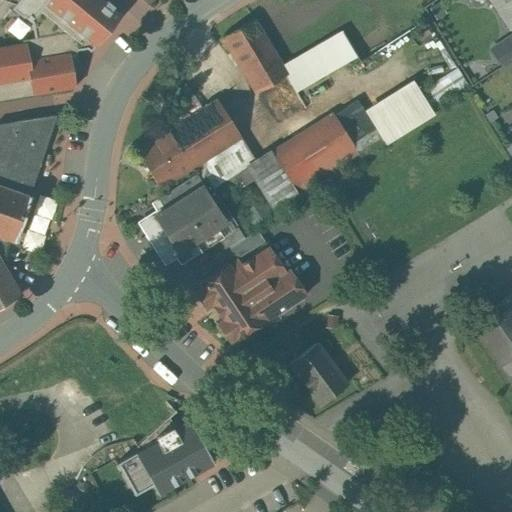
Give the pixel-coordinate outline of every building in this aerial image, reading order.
[(120,14),(103,0),(15,0),(10,6),(31,22),(35,38),(73,31),(76,50),(86,48),(90,51),(107,31),(120,14)] [(511,0),(491,0),(508,25),(511,21),(511,0)] [(285,74),(251,19),(222,37),(256,91),(285,74)] [(35,38),(22,40),(23,43),(26,42),(29,59),(69,52),(70,55),(76,54),(76,50),(73,31),(35,38)] [(511,33),(499,42),(510,60),(511,59),(511,33)] [(69,52),(29,59),(26,42),(23,43),(0,46),(0,82),(29,77),(32,94),(75,87),(70,55),(69,52)] [(29,77),(0,82),(0,99),(32,94),(29,77)] [(239,136),(216,99),(167,129),(190,167),(193,165),(238,137),(239,136)] [(355,99),(332,114),(354,147),(377,132),(355,99)] [(332,113),(271,152),(292,186),(354,147),(332,114),(332,113)] [(54,114),(0,123),(0,185),(26,194),(54,114)] [(167,129),(135,149),(158,187),(190,167),(167,129)] [(238,137),(193,165),(197,171),(201,169),(204,174),(208,171),(216,183),(237,170),(238,172),(245,183),(259,174),(251,161),(253,160),(238,137)] [(354,147),(292,186),(299,197),(361,158),(354,147)] [(238,172),(216,185),(223,196),(245,183),(238,172)] [(225,221),(195,173),(156,198),(162,209),(141,222),(165,258),(176,251),(177,251),(178,251),(215,228),(225,221)] [(26,194),(0,185),(0,305),(18,294),(0,264),(0,253),(5,238),(13,240),(27,195),(26,194)] [(220,236),(217,238),(223,248),(242,235),(236,225),(220,236)] [(215,228),(178,251),(183,258),(191,253),(191,254),(217,238),(220,236),(215,228)] [(251,232),(228,247),(236,258),(237,258),(236,257),(258,243),(251,232)] [(267,245),(240,264),(237,258),(236,258),(227,264),(226,262),(206,276),(210,282),(208,283),(206,292),(207,294),(205,295),(221,318),(216,322),(228,341),(234,338),(235,340),(265,320),(267,323),(278,316),(275,313),(304,293),(288,268),(284,271),(267,245)] [(511,310),(509,306),(476,329),(511,381),(511,310)] [(328,315),(328,326),(337,326),(337,315),(328,315)] [(345,382),(315,342),(289,361),(320,401),(345,382)] [(168,417),(139,443),(142,446),(156,439),(154,435),(170,426),(172,430),(177,427),(168,417)] [(177,427),(172,430),(170,426),(154,435),(156,439),(142,446),(115,462),(133,493),(151,483),(157,493),(212,462),(189,420),(177,427)]
